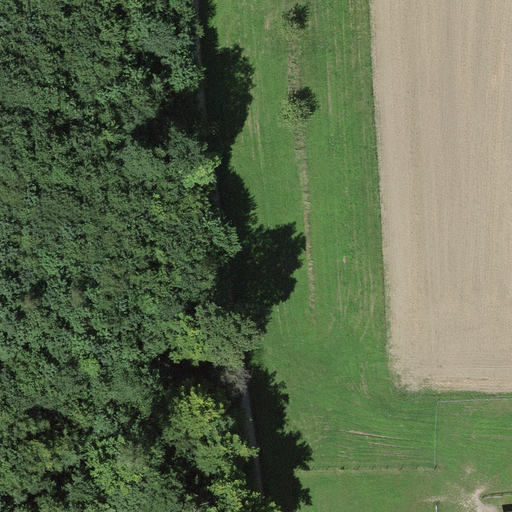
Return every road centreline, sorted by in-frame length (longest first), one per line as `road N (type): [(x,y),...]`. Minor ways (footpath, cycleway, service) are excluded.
road 1 (track): [(258,511),(191,65),(190,0)]
road 2 (track): [(0,347),(134,355),(250,462)]
